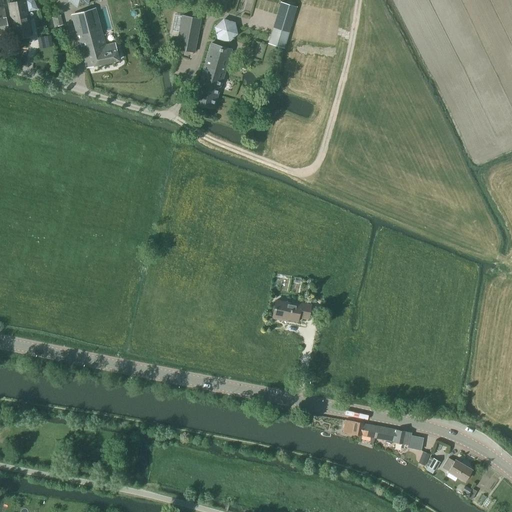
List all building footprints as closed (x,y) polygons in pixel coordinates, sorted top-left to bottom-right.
[(26,12),(37,10),(32,0),(29,0),(24,1),(8,4),(14,38),(30,35),(26,12)] [(284,48),(296,7),(281,2),(268,43),(284,48)] [(113,43),(104,45),(95,9),(71,16),(85,67),(118,60),(113,43)] [(182,16),(181,16),(175,49),(194,52),(200,19),(182,16)] [(216,39),(228,43),(237,34),(235,22),(223,19),(214,27),(216,39)] [(213,108),(231,49),(211,43),(193,102),(213,108)] [(307,319),(310,304),(299,302),(299,304),(275,300),(271,318),(280,320),(281,318),(297,321),(297,317),(307,319)] [(375,439),(377,427),(345,421),(342,433),(360,436),(375,439)] [(377,427),(375,439),(381,440),(392,442),(407,445),(406,448),(411,449),(420,450),(422,438),(415,437),(409,436),(410,433),(377,427)] [(419,463),(426,465),(429,453),(422,451),(419,463)] [(446,472),(463,482),(470,470),(454,460),(453,462),(447,458),(441,468),(447,471),(446,472)] [(434,471),(439,463),(433,459),(428,467),(434,471)]
